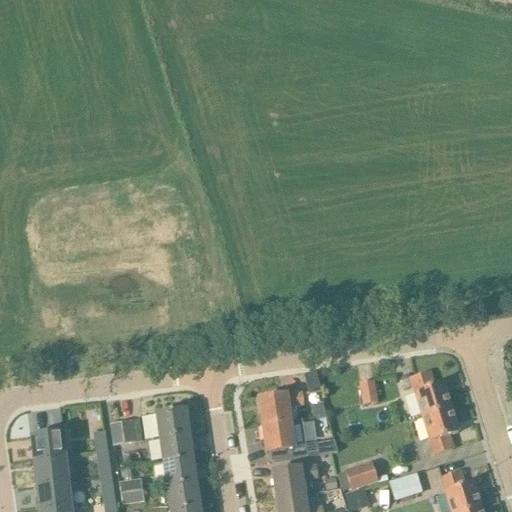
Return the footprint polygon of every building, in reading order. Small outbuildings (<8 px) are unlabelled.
[(421,418),(450,409),(443,384),(434,386),(430,373),(399,382),(403,391),(411,389),(413,394),(414,394),(421,418)] [(377,404),(374,382),(358,385),(362,407),(377,404)] [(304,407),(302,394),(258,401),(261,427),(297,422),(295,409),(304,407)] [(313,420),(325,418),(323,404),(310,406),(313,420)] [(450,409),(421,418),(429,443),(428,444),(432,457),(454,450),(450,437),(458,434),(450,409)] [(159,440),(188,436),(185,411),(155,415),(159,440)] [(139,421),(125,424),(128,444),(142,441),(139,421)] [(302,422),(297,422),(261,427),(265,454),(271,453),(272,463),(307,458),(302,422)] [(113,446),(128,444),(125,424),(110,426),(113,446)] [(92,435),(95,455),(107,453),(104,433),(92,435)] [(33,462),(65,458),(62,434),(30,437),(33,462)] [(163,464),(192,460),(188,436),(159,440),(163,464)] [(337,454),(333,442),(316,445),(317,457),(337,454)] [(111,478),(107,453),(95,455),(99,479),(111,478)] [(33,462),(36,486),(67,483),(65,458),(33,462)] [(166,489),(195,485),(192,460),(163,464),(166,489)] [(353,493),(380,484),(373,464),(346,473),(353,493)] [(304,496),(302,483),(318,481),(316,467),(272,473),(276,500),(304,496)] [(450,511),(468,511),(481,508),(473,483),(465,486),(461,472),(439,479),(443,492),(444,492),(450,511)] [(422,494),(416,475),(388,483),(394,503),(422,494)] [(99,479),(103,504),(115,502),(111,478),(99,479)] [(335,480),(325,482),(326,491),(336,490),(335,480)] [(120,496),(142,492),(140,481),(119,484),(120,496)] [(39,511),(70,507),(67,483),(36,486),(39,511)] [(169,511),(178,511),(199,509),(195,485),(166,489),(169,511)] [(142,492),(120,496),(122,507),(144,504),(142,492)] [(348,511),(355,511),(360,510),(355,493),(343,497),(348,511)] [(306,510),(304,496),(276,500),(277,511),(322,511),(322,508),(306,510)] [(116,511),(115,502),(103,504),(103,511),(116,511)]
